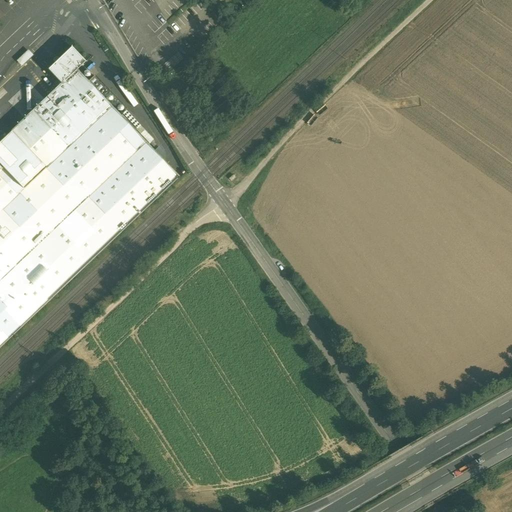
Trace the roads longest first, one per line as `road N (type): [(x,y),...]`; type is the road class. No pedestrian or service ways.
road 1 (tertiary): [(91,0),(205,179),(445,511)]
road 2 (track): [(431,0),(222,202)]
road 3 (motorway): [(511,409),(342,506)]
road 4 (motorway): [(379,511),(511,436)]
